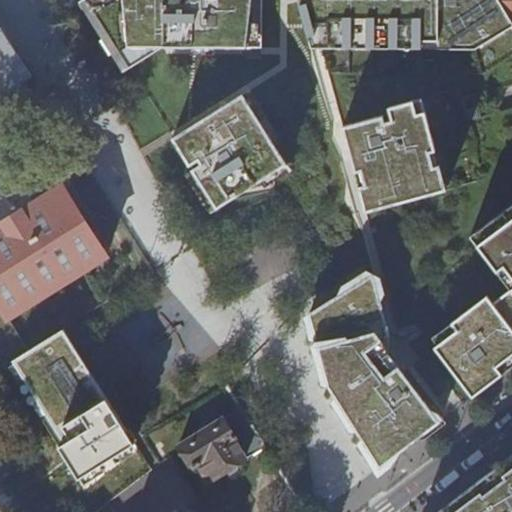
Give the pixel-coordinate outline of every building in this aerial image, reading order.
[(84,0),(128,70),(164,48),(261,49),(261,0),(84,0)] [(511,22),(498,0),(310,0),(309,5),(321,49),(474,50),(511,23),(511,22)] [(511,0),(498,0),(511,22),(511,0)] [(10,43),(0,26),(0,46),(1,48),(10,43)] [(243,96),(173,140),(217,210),(280,180),(264,129),(243,96)] [(426,100),(348,127),(363,173),(376,210),(454,183),(426,100)] [(0,374),(19,405),(50,386),(19,336),(21,334),(10,316),(21,308),(33,327),(43,343),(87,315),(66,280),(106,255),(62,186),(19,212),(2,224),(0,221),(0,374)] [(0,198),(0,221),(2,224),(19,212),(16,206),(24,201),(21,196),(5,206),(0,198)] [(492,293),(434,337),(473,396),(511,366),(511,205),(478,231),(511,282),(511,288),(497,300),(492,293)] [(328,386),(379,467),(441,421),(388,339),(399,331),(374,273),(350,288),(308,314),(328,386)] [(10,316),(21,334),(33,327),(21,308),(10,316)] [(166,511),(97,401),(22,454),(28,464),(58,511),(166,511)] [(252,427),(240,408),(177,446),(191,467),(196,464),(206,482),(264,446),(252,427)] [(453,511),(511,511),(511,467),(504,474),(506,478),(483,494),(481,491),(453,511)]
